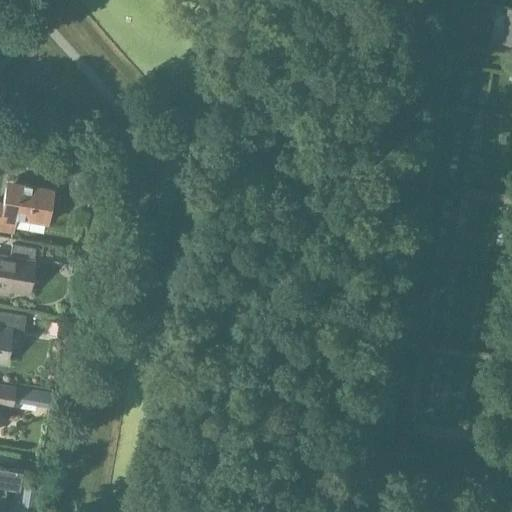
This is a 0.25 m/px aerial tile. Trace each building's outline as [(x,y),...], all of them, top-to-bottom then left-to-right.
[(504,37),(502,47),(511,48),(511,4),(509,4),(504,37)] [(45,222),(51,189),(5,181),(2,203),(0,202),(0,230),(11,232),(13,217),(45,222)] [(26,292),(30,270),(34,248),(10,244),(8,257),(0,256),(0,294),(6,296),(7,289),(26,292)] [(23,315),(0,311),(0,361),(4,362),(9,330),(20,332),(23,315)] [(0,405),(9,407),(13,387),(0,384),(0,405)] [(18,489),(21,471),(0,467),(0,511),(1,511),(6,487),(18,489)]
